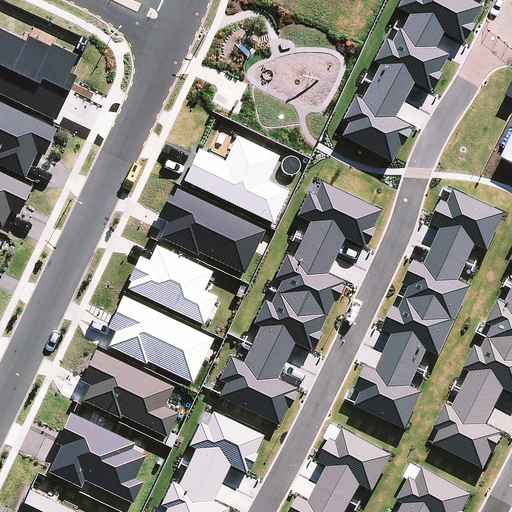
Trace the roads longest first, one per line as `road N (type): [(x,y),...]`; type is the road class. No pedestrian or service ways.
road 1 (residential): [(492,37),(421,160),(390,257),(256,511)]
road 2 (residential): [(181,26),(0,407)]
